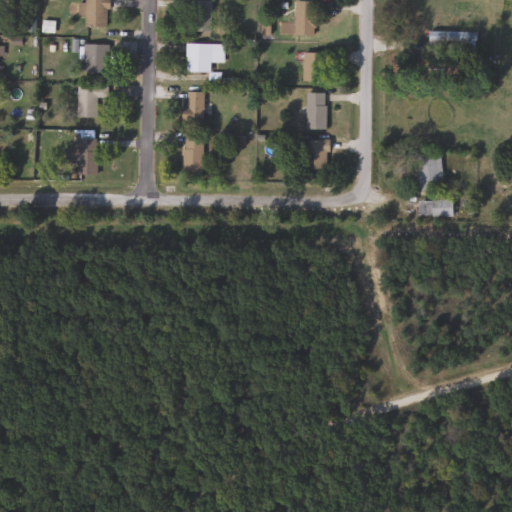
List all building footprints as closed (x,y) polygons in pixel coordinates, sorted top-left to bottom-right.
[(105,0),(105,27),(82,27),(82,0),(105,0)] [(209,0),(209,32),(184,32),(184,20),(193,20),(193,0),(209,0)] [(293,36),(293,1),(313,1),(313,36),(293,36)] [(474,31),(474,58),(426,57),(427,31),(474,31)] [(106,73),(81,72),(82,44),(106,45),(106,73)] [(209,62),(209,72),(184,72),(184,44),(222,44),(222,62),(209,62)] [(301,81),(301,53),(324,53),(324,81),(301,81)] [(94,98),(94,117),(74,117),(74,86),(105,86),(105,98),(94,98)] [(182,124),(182,92),(201,92),(201,124),(182,124)] [(324,93),(324,130),(304,130),(304,93),(324,93)] [(181,173),(181,136),(200,136),(200,173),(181,173)] [(95,139),(95,175),(75,175),(75,163),(66,163),(66,139),(95,139)] [(416,191),(412,158),(438,155),(442,188),(416,191)] [(450,217),(415,217),(415,201),(450,201),(450,217)]
